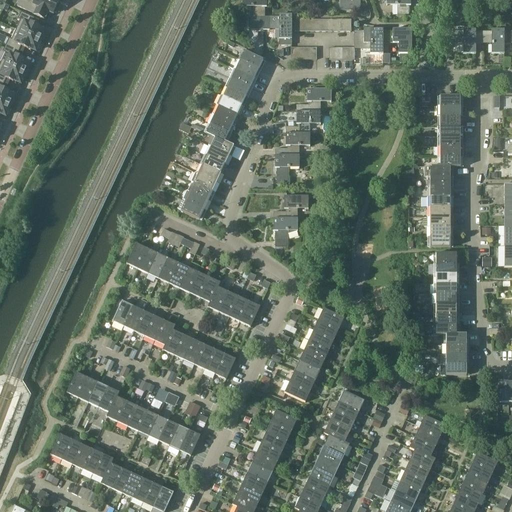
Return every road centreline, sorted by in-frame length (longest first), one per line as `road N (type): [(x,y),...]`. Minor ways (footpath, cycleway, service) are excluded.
road 1 (residential): [(231,236),(229,218),(279,77),(483,77)]
road 2 (residential): [(511,365),(487,358),(474,251),(483,77)]
road 3 (residential): [(231,414),(293,281),(231,236)]
road 4 (residential): [(94,0),(0,202)]
road 5 (residential): [(231,414),(89,347)]
